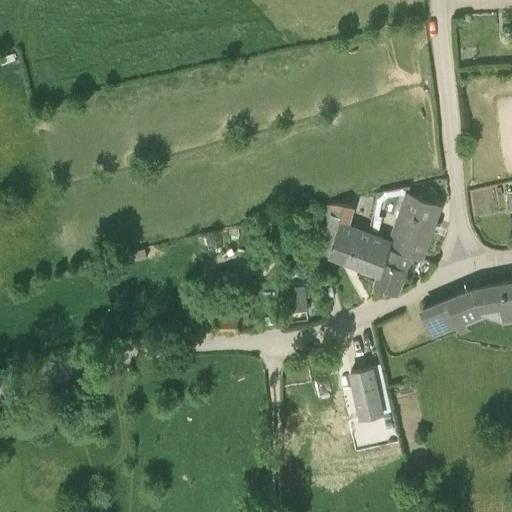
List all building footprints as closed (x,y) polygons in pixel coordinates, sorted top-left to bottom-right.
[(411,252),(411,253),(421,257),(431,230),(428,229),(438,202),(419,196),(408,192),(410,185),(378,192),(377,192),(368,227),(377,230),(381,216),(378,215),(382,201),(385,198),(387,195),(401,193),(406,195),(391,239),(389,245),(411,252)] [(329,204),(321,229),(314,248),(347,259),(358,227),(349,223),(354,206),(341,202),(329,204)] [(358,227),(347,259),(379,271),(380,271),(389,245),(391,239),(377,233),(358,227)] [(380,271),(379,271),(375,283),(397,291),(411,253),(411,252),(389,245),(380,271)] [(239,270),(219,270),(219,284),(239,284),(239,270)] [(418,305),(418,306),(426,333),(440,328),(442,335),(462,328),(458,317),(480,311),(479,304),(503,298),(507,312),(511,311),(511,279),(475,286),(433,298),(434,300),(418,305)] [(291,309),(307,308),(305,285),(290,286),(291,309)] [(215,300),(216,309),(217,329),(239,328),(239,327),(238,308),(237,298),(215,300)] [(239,327),(250,326),(248,298),(237,298),(238,308),(239,327)] [(381,362),(373,364),(378,388),(386,386),(381,362)] [(351,370),(355,389),(361,416),(382,411),(377,385),(372,365),(351,370)] [(391,410),(386,386),(378,388),(383,412),(391,410)]
